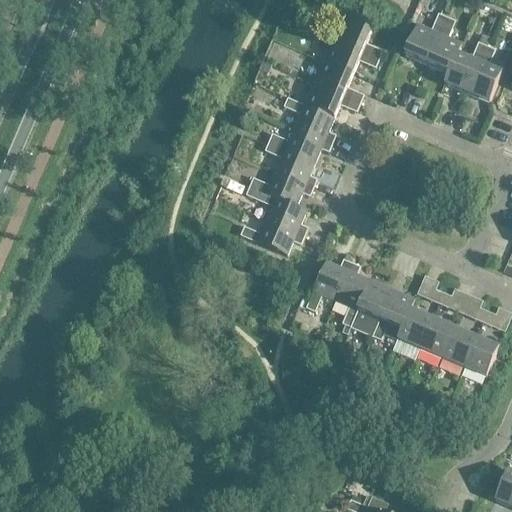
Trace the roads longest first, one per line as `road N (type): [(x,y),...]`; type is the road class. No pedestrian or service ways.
road 1 (residential): [(510,170),(378,114),(335,215),(466,272)]
road 2 (tertiary): [(0,181),(80,0)]
road 3 (tertiary): [(49,0),(0,114)]
